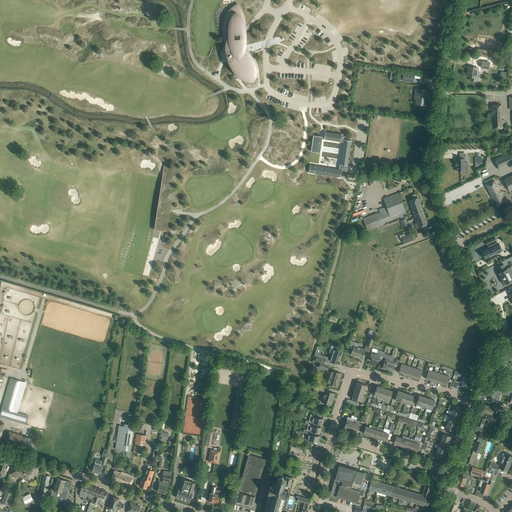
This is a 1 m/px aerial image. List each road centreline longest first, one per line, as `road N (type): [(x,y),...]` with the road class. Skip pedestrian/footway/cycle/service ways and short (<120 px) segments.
road 1 (tertiary): [(487,367),(494,327),(431,187),(454,0)]
road 2 (secondary): [(193,511),(0,451)]
road 3 (residential): [(337,435),(333,425),(353,372),(474,403)]
